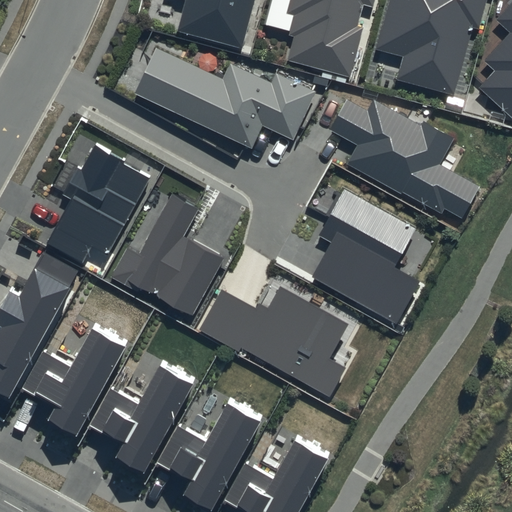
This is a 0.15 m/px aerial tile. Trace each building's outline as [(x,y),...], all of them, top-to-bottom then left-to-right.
[(195,0),(186,34),(243,49),(256,0),(195,0)] [(305,0),(288,59),(346,77),(369,0),(305,0)] [(461,99),(485,0),(395,0),(382,50),(407,56),(400,83),(461,99)] [(511,120),(511,15),(503,25),(511,32),(511,40),(493,60),(503,74),(484,93),(511,120)] [(152,52),(133,94),(253,149),(264,125),(296,140),(318,91),(279,73),(272,87),(231,69),(224,84),(152,52)] [(349,165),(463,226),(482,190),(443,169),(452,154),(351,100),(334,132),(359,146),(349,165)] [(126,160),(95,144),(82,169),(77,167),(62,194),(73,199),(49,244),(83,263),(93,245),(109,254),(151,177),(124,163),(126,160)] [(113,279),(191,318),(220,260),(189,245),(209,207),(162,183),(113,279)] [(332,241),(307,280),(398,327),(420,283),(395,270),(415,231),(342,194),(317,232),(332,241)] [(70,288),(35,269),(19,297),(10,291),(0,308),(0,392),(9,398),(70,288)] [(220,293),(199,326),(333,398),(349,369),(332,360),(349,327),(279,290),(265,317),(220,293)] [(72,363),(45,349),(23,388),(57,406),(49,419),(76,434),(128,341),(94,323),(72,363)] [(141,402),(113,387),(92,426),(125,444),(118,458),(145,472),(196,380),(163,361),(141,402)] [(208,438),(181,424),(159,463),(193,481),(185,494),(212,509),(264,417),(230,398),(208,438)] [(275,475),(248,460),(226,499),(249,511),(297,511),(330,453),(297,435),(275,475)]
